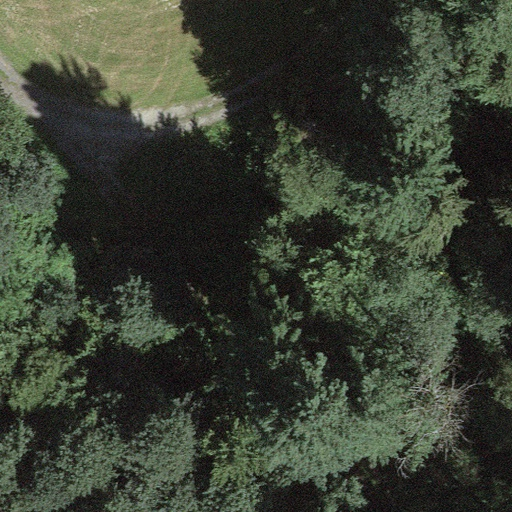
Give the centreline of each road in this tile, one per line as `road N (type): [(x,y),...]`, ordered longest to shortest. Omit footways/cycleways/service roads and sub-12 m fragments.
road 1 (track): [(387,511),(305,399),(0,100)]
road 2 (track): [(38,138),(151,140),(235,112),(378,0)]
